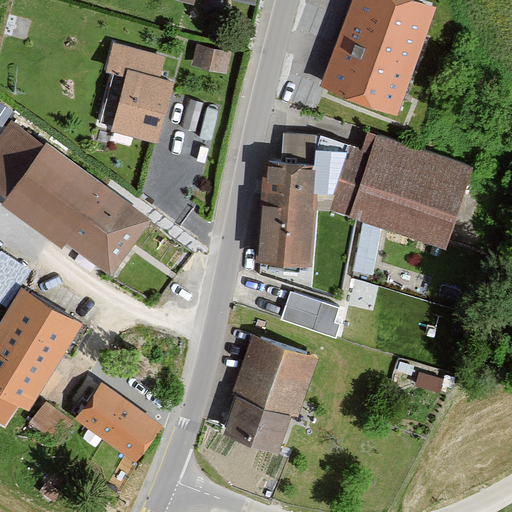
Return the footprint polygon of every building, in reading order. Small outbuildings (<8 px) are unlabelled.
[(432,11),(402,0),(360,0),(330,85),(397,109),(401,97),(432,11)] [(129,70),(161,78),(167,58),(115,44),(107,74),(126,79),(129,70)] [(230,53),(198,44),(192,64),(225,73),(230,53)] [(129,70),(126,79),(112,132),(160,146),(177,83),(161,78),(129,70)] [(0,191),(108,271),(150,215),(15,115),(0,134),(0,191)] [(473,164),(367,132),(364,141),(341,210),(445,245),(473,164)] [(313,160),(264,157),(257,254),(307,257),(313,160)] [(0,242),(0,294),(6,298),(30,259),(0,241),(0,242)] [(0,422),(7,427),(19,408),(30,415),(83,327),(23,291),(0,328),(0,422)] [(337,307),(290,292),(281,320),(335,337),(340,323),(332,321),(337,307)] [(317,351),(250,330),(219,428),(277,446),(289,409),(297,412),(317,351)] [(423,365),(418,376),(439,384),(444,374),(423,365)] [(159,425),(98,381),(73,415),(134,459),(159,425)] [(32,417),(53,428),(65,404),(43,394),(32,417)]
